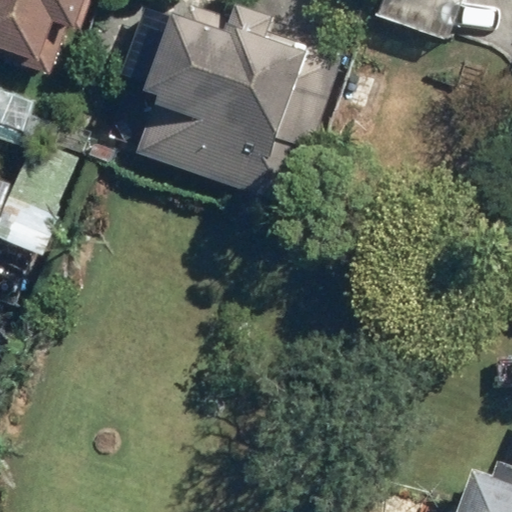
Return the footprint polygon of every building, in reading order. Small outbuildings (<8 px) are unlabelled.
[(96,0),(0,0),(0,53),(56,72),(73,21),(88,26),(96,0)] [(185,0),(134,149),(292,202),(342,57),(272,33),(278,13),(244,2),(238,18),(185,0)] [(463,0),(384,0),(381,12),(451,36),(463,0)] [(363,59),(340,106),(372,121),(395,75),(363,59)] [(0,218),(0,234),(44,253),(61,212),(55,209),(78,155),(35,137),(0,218)] [(463,511),(511,511),(511,480),(477,469),(463,511)]
